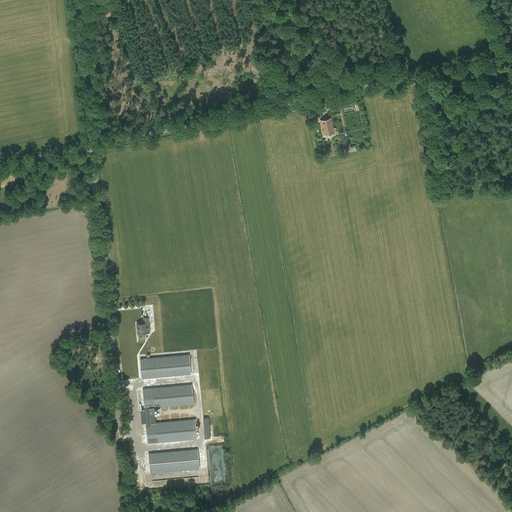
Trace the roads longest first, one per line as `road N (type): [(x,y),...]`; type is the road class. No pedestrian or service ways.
road 1 (unclassified): [(91,147),(511,57)]
road 2 (unclassified): [(117,437),(91,147)]
road 3 (unclassified): [(91,147),(73,0)]
